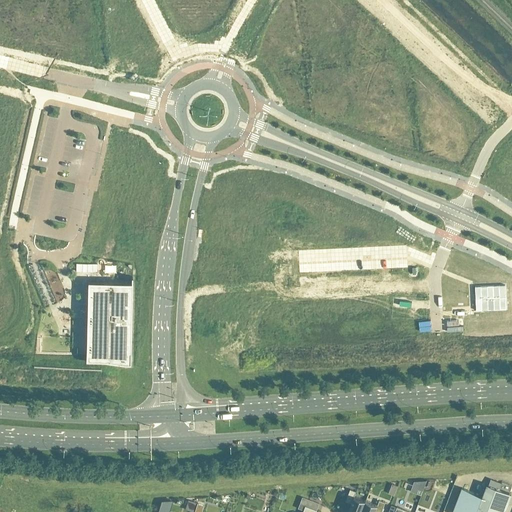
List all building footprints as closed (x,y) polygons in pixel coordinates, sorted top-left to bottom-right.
[(0,109),(0,116),(7,118),(4,132),(14,135),(18,121),(22,101),(3,97),(0,109)] [(0,141),(12,145),(14,135),(0,131),(0,141)] [(12,145),(0,141),(0,151),(10,154),(12,145)] [(10,154),(0,151),(0,162),(8,164),(10,154)] [(9,169),(0,166),(0,176),(7,178),(9,169)] [(87,317),(86,362),(102,362),(121,363),(130,363),(132,283),(132,277),(131,277),(131,283),(88,282),(88,297),(89,297),(89,317),(87,317)] [(506,309),(505,285),(475,286),(475,295),(475,301),(476,311),(481,310),(483,310),(506,309)] [(462,488),(452,511),(503,511),(511,493),(487,484),(482,496),(462,488)] [(350,489),(345,501),(351,503),(347,511),(361,511),(366,500),(354,496),(356,491),(350,489)] [(308,499),(305,506),(316,510),(318,503),(308,499)] [(166,511),(170,500),(161,500),(157,511),(166,511)] [(366,500),(361,511),(374,511),(375,511),(381,511),(385,502),(379,500),(377,504),(366,500)]
